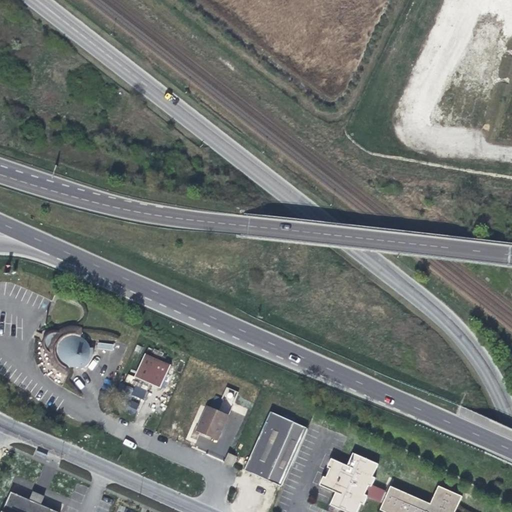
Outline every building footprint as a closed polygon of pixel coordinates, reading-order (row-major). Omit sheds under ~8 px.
[(80,338),(81,330),(45,329),(44,355),(42,355),(42,371),(53,371),(53,379),(69,379),(69,367),(90,368),(91,339),(80,338)] [(146,355),(135,378),(160,390),(171,366),(146,355)] [(144,398),(146,390),(134,387),(132,395),(144,398)] [(127,411),(137,412),(138,402),(128,401),(127,411)] [(209,408),(197,433),(217,442),(229,416),(209,408)] [(272,413),(245,470),(281,486),(308,429),(272,413)] [(431,504),(392,487),(389,493),(372,486),(376,478),(373,477),(378,464),(353,453),(348,466),(331,458),(319,487),(335,494),(330,506),(342,511),(358,511),(362,505),(364,506),(368,498),(384,505),(381,511),(383,511),(455,511),(463,496),(439,486),(431,504)] [(29,500),(10,492),(0,511),(56,511),(40,505),(43,497),(32,492),(29,500)]
